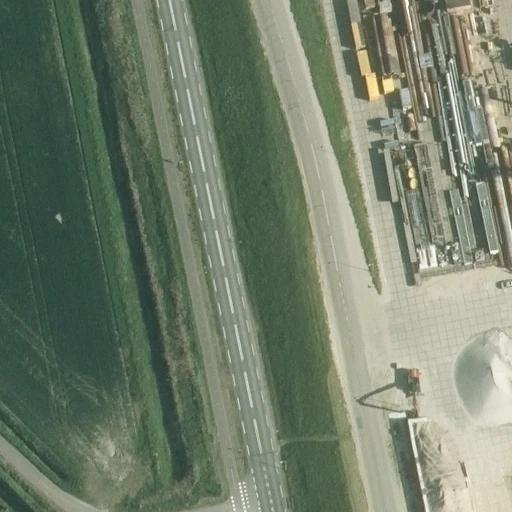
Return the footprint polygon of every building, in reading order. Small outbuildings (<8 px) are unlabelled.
[(398,185),(419,180),(415,163),(394,168),(398,185)] [(423,187),(399,192),(405,220),(429,214),(423,187)] [(499,245),(511,243),(511,206),(493,210),(499,245)] [(475,251),(471,224),(487,221),(485,213),(465,216),(466,227),(445,231),(448,254),(475,251)] [(444,257),(441,232),(427,233),(425,220),(407,221),(410,260),(444,257)] [(426,439),(449,434),(440,387),(416,392),(426,439)] [(436,445),(439,480),(461,478),(458,443),(436,445)] [(469,511),(464,490),(441,495),(445,511),(469,511)]
